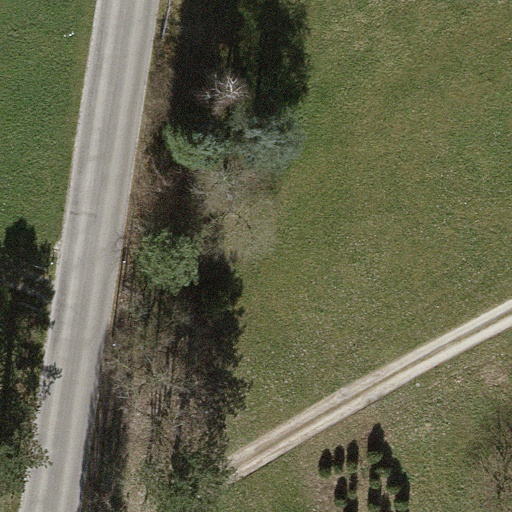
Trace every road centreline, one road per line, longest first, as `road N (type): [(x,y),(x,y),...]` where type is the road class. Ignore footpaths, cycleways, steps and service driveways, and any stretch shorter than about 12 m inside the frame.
road 1 (tertiary): [(136,0),(60,511)]
road 2 (track): [(511,320),(178,511)]
